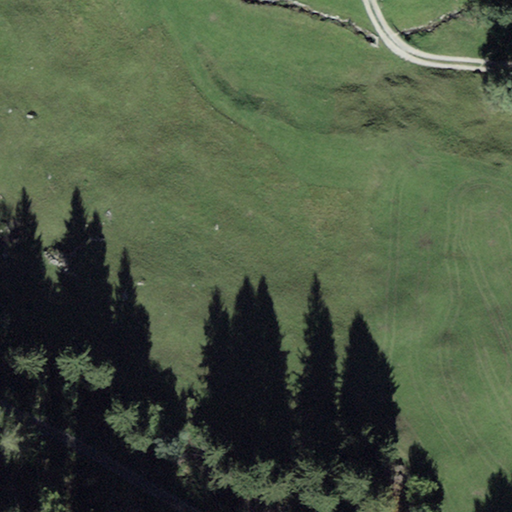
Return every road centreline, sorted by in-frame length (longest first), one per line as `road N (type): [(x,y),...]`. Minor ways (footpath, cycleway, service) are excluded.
road 1 (track): [(279,511),(0,351)]
road 2 (track): [(370,0),(397,53),(431,67),(511,68)]
